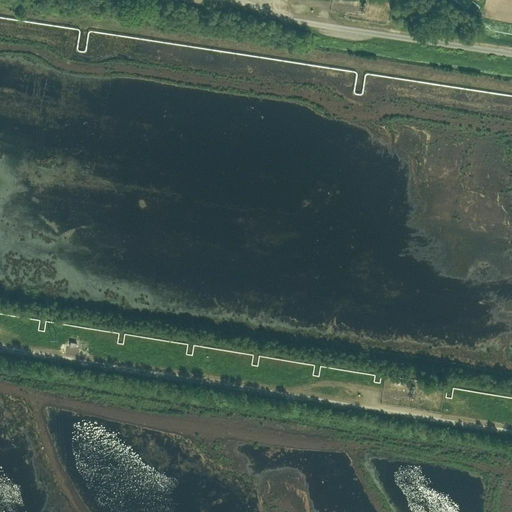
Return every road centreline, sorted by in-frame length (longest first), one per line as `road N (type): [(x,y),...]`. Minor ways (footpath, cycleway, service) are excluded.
road 1 (track): [(0,343),(511,426)]
road 2 (track): [(250,0),(511,50)]
